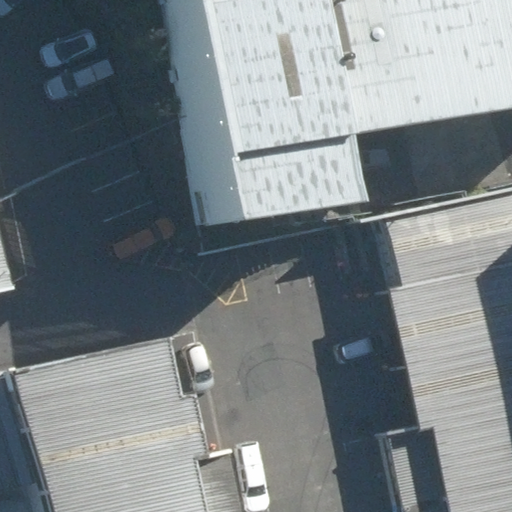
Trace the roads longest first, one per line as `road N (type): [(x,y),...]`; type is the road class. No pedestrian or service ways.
road 1 (unknown): [(85,312),(0,101)]
road 2 (residential): [(213,290),(0,327)]
